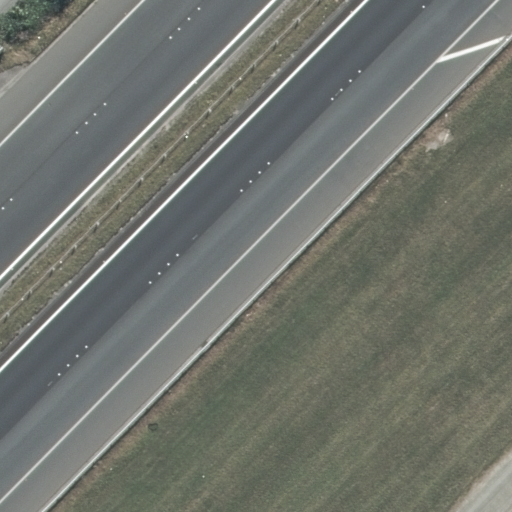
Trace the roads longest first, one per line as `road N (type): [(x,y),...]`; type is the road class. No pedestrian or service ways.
road 1 (trunk): [(432,0),(0,437)]
road 2 (trunk): [(0,212),(209,0)]
